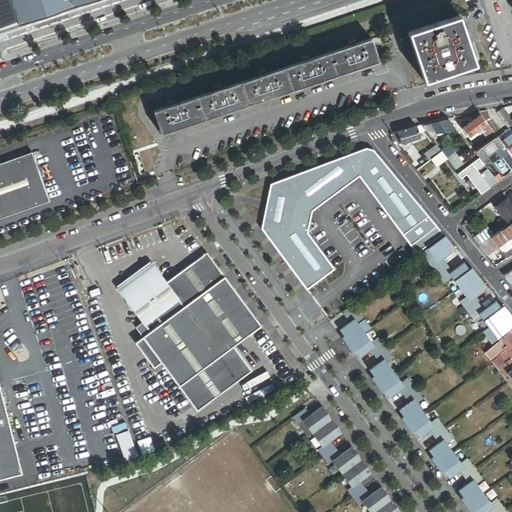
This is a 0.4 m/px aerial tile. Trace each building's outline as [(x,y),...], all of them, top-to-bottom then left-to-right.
[(0,0),(0,25),(67,4),(66,0),(0,0)] [(477,63),(461,14),(410,31),(426,80),(477,63)] [(169,105),(155,109),(163,131),(380,59),(376,47),(386,44),(382,34),(373,37),(358,42),(357,39),(350,41),(351,44),(312,58),(310,54),(303,57),(304,60),(267,72),(266,69),(259,72),(260,75),(224,87),(223,84),(216,86),(217,89),(177,102),(176,99),(168,102),(169,105)] [(511,121),(511,120),(503,108),(495,113),(505,126),(511,121)] [(488,141),(495,136),(483,119),(480,115),(461,129),(468,138),(474,134),(475,136),(481,132),(488,141)] [(495,136),(497,138),(502,134),(488,115),(483,119),(495,136)] [(447,119),(421,126),(424,130),(425,131),(433,130),(433,133),(454,129),(447,119)] [(418,133),(416,127),(397,133),(399,140),(400,144),(419,138),(418,133)] [(502,134),(497,138),(500,142),(511,133),(511,131),(509,128),(507,129),(502,134)] [(392,142),(393,142),(396,141),(399,140),(397,133),(390,135),(392,142)] [(511,133),(500,142),(508,153),(511,157),(511,155),(511,133)] [(475,136),(474,134),(468,138),(469,140),(465,143),(472,152),(475,150),(482,146),(476,138),(473,140),(472,139),(475,136)] [(497,138),(495,136),(488,141),(482,146),(475,150),(482,160),(493,151),(499,160),(501,158),(508,153),(500,142),(497,138)] [(424,154),(429,160),(430,159),(439,151),(435,145),(424,154)] [(308,289),(335,269),(308,232),(312,211),(359,173),(419,246),(439,230),(372,149),(366,148),(269,184),(263,230),(308,289)] [(0,216),(51,198),(34,151),(0,163),(0,216)] [(435,167),(446,158),(440,151),(439,151),(430,159),(435,167)] [(511,168),(511,159),(508,153),(501,158),(510,169),(511,168)] [(455,156),(448,162),(457,173),(470,163),(477,159),(473,154),(460,163),(455,156)] [(477,158),(477,159),(470,163),(475,170),(482,164),(477,158)] [(475,170),(470,163),(457,173),(460,178),(464,175),(469,179),(472,184),(480,194),(489,188),(480,175),(475,170)] [(489,188),(497,182),(493,177),(491,175),(490,174),(488,175),(485,171),(480,175),(489,188)] [(497,182),(501,178),(497,174),(493,177),(497,182)] [(156,180),(147,183),(149,188),(158,185),(156,180)] [(501,214),(511,206),(511,205),(506,197),(495,206),(501,214)] [(507,223),(511,219),(511,206),(501,214),(507,223)] [(511,235),(511,229),(509,224),(500,231),(507,239),(511,235)] [(486,227),(472,237),(478,245),(492,235),(486,227)] [(479,246),(488,256),(500,247),(507,258),(511,254),(511,246),(507,239),(500,231),(479,246)] [(451,244),(445,236),(421,253),(445,286),(451,281),(465,300),(460,304),(464,311),(467,314),(476,326),(481,322),(488,331),(483,335),(492,348),(509,334),(511,331),(511,321),(511,322),(497,303),(485,313),(475,300),(485,293),(480,286),(484,284),(477,276),(475,278),(464,264),(452,272),(443,260),(453,253),(448,246),(451,244)] [(233,347),(261,326),(206,253),(165,283),(153,266),(118,291),(123,297),(131,308),(149,333),(142,338),(179,387),(233,347)] [(153,266),(150,262),(115,287),(118,291),(153,266)] [(511,269),(503,276),(511,284),(511,283),(511,269)] [(131,308),(123,297),(119,300),(127,311),(131,308)] [(371,328),(353,304),(342,312),(349,322),(339,329),(344,336),(341,338),(347,346),(350,344),(365,333),(371,328)] [(385,348),(377,337),(371,342),(365,333),(350,344),(360,357),(370,350),(375,356),(385,348)] [(499,344),(486,354),(491,361),(505,350),(511,359),(511,358),(511,337),(509,335),(502,340),(503,341),(499,344)] [(198,413),(252,373),(233,347),(179,387),(198,413)] [(393,359),(385,348),(375,356),(379,362),(369,370),(374,376),(371,378),(377,386),(380,384),(394,373),(387,363),(393,359)] [(511,358),(511,359),(498,370),(511,388),(511,358)] [(394,373),(380,384),(390,398),(400,390),(404,397),(415,389),(407,378),(401,383),(394,373)] [(0,479),(22,474),(0,389),(0,479)] [(415,389),(404,397),(409,403),(399,410),(403,416),(401,418),(407,426),(409,424),(424,413),(417,404),(423,400),(415,389)] [(325,411),(322,407),(316,412),(319,416),(325,411)] [(311,416),(306,408),(293,417),(308,438),(313,435),(332,421),(325,411),(319,416),(316,412),(311,416)] [(424,413),(409,424),(420,438),(430,431),(434,437),(445,429),(437,418),(431,423),(424,413)] [(332,421),(313,435),(323,448),(318,452),(323,458),(336,449),(331,442),(336,439),(333,435),(339,430),(332,421)] [(445,429),(434,437),(439,443),(429,450),(433,457),(431,459),(437,467),(439,465),(454,454),(447,444),(453,440),(445,429)] [(342,434),(339,430),(333,435),(336,439),(342,434)] [(355,452),(352,447),(346,452),(349,456),(355,452)] [(342,475),(362,461),(355,452),(349,456),(346,452),(341,456),(336,449),(323,458),(328,465),(332,462),(342,475)] [(454,454),(439,465),(450,479),(459,471),(464,477),(475,469),(467,459),(461,463),(454,454)] [(352,498),(365,489),(360,482),(365,479),(362,475),(368,470),(362,461),(342,475),(352,488),(347,492),(352,498)] [(483,480),(475,469),(464,477),(468,484),(458,491),(463,497),(461,499),(467,507),(469,505),(484,494),(477,485),(483,480)] [(368,470),(362,475),(365,479),(371,474),(368,470)] [(384,492),(381,487),(375,492),(378,496),(384,492)] [(369,511),(375,511),(391,501),(384,492),(378,496),(375,492),(370,496),(365,489),(352,498),(357,505),(362,502),(369,511)] [(491,504),(484,494),(469,505),(474,511),(488,511),(489,511),(501,511),(504,510),(497,499),(491,504)] [(395,511),(398,510),(391,501),(375,511),(395,511)]
